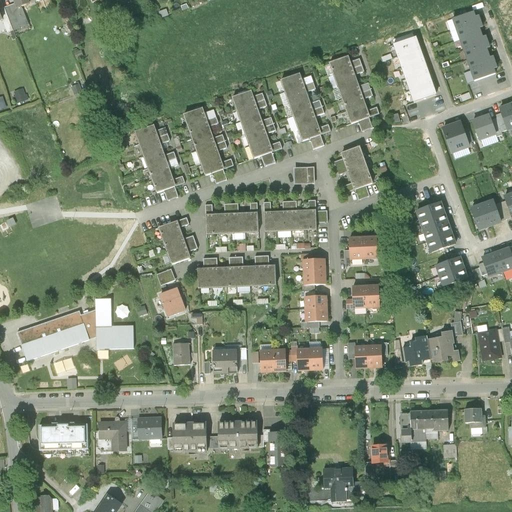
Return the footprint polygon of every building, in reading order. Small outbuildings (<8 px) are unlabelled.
[(13,0),(16,4),(17,9),(22,8),(30,5),(27,0),(13,0)] [(16,4),(10,6),(19,29),(29,26),(22,8),(17,9),(16,4)] [(10,6),(0,10),(0,14),(2,20),(3,20),(8,33),(19,29),(10,6)] [(161,20),(169,17),(166,11),(159,13),(161,20)] [(456,31),(480,22),(478,17),(475,18),(473,13),(452,20),(456,31)] [(456,31),(460,41),(481,34),(479,29),(482,28),(480,22),(456,31)] [(463,51),(488,43),(486,37),(482,38),(481,34),(460,41),(463,51)] [(415,38),(393,46),(397,58),(419,50),(415,38)] [(463,51),(467,61),(488,54),(486,49),(490,48),(488,43),(463,51)] [(419,50),(397,58),(401,69),(423,61),(419,50)] [(81,52),(74,54),(76,60),(83,58),(81,52)] [(470,72),(495,63),(493,58),(490,59),(488,54),(467,61),(470,72)] [(329,64),(334,76),(362,66),(360,60),(349,63),(347,58),(329,64)] [(423,61),(401,69),(405,81),(427,73),(423,61)] [(470,72),(474,82),(495,75),(494,70),(497,69),(495,63),(470,72)] [(334,76),(338,88),(356,82),(354,77),(364,73),(362,66),(334,76)] [(427,73),(405,81),(410,92),(431,84),(427,73)] [(281,81),(285,94),(313,84),(311,77),(301,81),(299,75),(281,81)] [(338,88),(343,101),(370,91),(368,84),(358,88),(356,82),(338,88)] [(285,94),(290,106),(307,99),(305,94),(316,90),(313,84),(285,94)] [(431,84),(410,92),(414,104),(416,103),(435,96),(431,84)] [(82,94),(79,86),(71,89),(74,97),(82,94)] [(22,90),(14,93),(15,97),(13,98),(16,104),(28,100),(26,95),(25,96),(22,90)] [(343,101),(347,113),(364,106),(363,101),(373,97),(370,91),(343,101)] [(232,98),(237,111),(265,101),(262,94),(252,98),(250,92),(232,98)] [(290,106),(294,118),(322,108),(320,101),(309,105),(307,99),(290,106)] [(237,111),(241,123),(259,117),(257,111),(267,107),(265,101),(237,111)] [(366,112),(364,106),(347,113),(351,125),(358,123),(369,119),(379,115),(377,108),(366,112)] [(511,129),(511,109),(510,106),(500,109),(501,114),(507,131),(508,131),(511,129)] [(294,118),(298,130),(316,124),(314,118),(324,114),(322,108),(294,118)] [(184,116),(188,128),(216,118),(214,112),(204,115),(202,109),(184,116)] [(507,131),(501,114),(496,116),(502,133),(507,131)] [(490,116),(472,122),(479,141),(496,135),(490,116)] [(241,123),(246,135),(273,125),(271,119),(261,122),(259,117),(241,123)] [(188,128),(193,140),(210,134),(208,128),(219,125),(216,118),(188,128)] [(369,119),(358,123),(362,133),(373,129),(369,119)] [(460,122),(441,129),(450,155),(470,149),(460,122)] [(318,129),(316,124),(298,130),(303,142),(309,140),(320,136),(331,133),(328,126),(318,129)] [(246,135),(250,147),(267,141),(266,135),(276,132),(273,125),(246,135)] [(135,133),(140,145),(168,135),(165,129),(155,132),(153,126),(135,133)] [(193,140),(197,152),(225,142),(223,136),(212,140),(210,134),(193,140)] [(140,145),(144,157),(162,151),(160,146),(170,142),(168,135),(140,145)] [(320,136),(309,140),(313,151),(324,147),(320,136)] [(270,147),(267,141),(250,147),(254,160),(261,157),(272,153),(282,150),(280,143),(270,147)] [(197,152),(201,164),(219,158),(217,153),(227,149),(225,142),(197,152)] [(364,160),(359,148),(342,154),(344,160),(334,163),(336,170),(364,160)] [(144,157),(149,170),(176,160),(174,153),(164,157),(162,151),(144,157)] [(272,153),(261,157),(265,168),(276,164),(272,153)] [(221,164),(219,158),(201,164),(206,177),(212,175),(223,171),(234,167),(231,160),(221,164)] [(149,170),(153,182),(170,175),(168,170),(179,166),(176,160),(149,170)] [(368,172),(364,160),(336,170),(338,177),(348,173),(351,178),(368,172)] [(314,169),(294,170),(295,185),(314,185),(314,169)] [(223,171),(212,175),(216,185),(227,181),(223,171)] [(373,185),(368,172),(351,178),(352,184),(342,188),(345,195),(355,191),(366,187),(373,185)] [(172,181),(170,175),(153,182),(157,194),(164,192),(175,188),(185,184),(183,177),(172,181)] [(366,187),(355,191),(359,201),(370,197),(366,187)] [(175,188),(164,192),(168,202),(179,198),(175,188)] [(309,213),(303,213),(304,232),(317,231),(317,224),(316,212),(316,201),(308,202),(309,213)] [(291,232),(304,232),(303,213),(297,213),(297,202),(290,203),(291,232)] [(493,202),(482,205),(490,227),(501,224),(501,223),(495,206),(493,202)] [(506,221),(511,219),(506,202),(500,204),(506,221)] [(265,233),(278,233),(277,214),(271,214),(271,203),(263,204),(265,233)] [(278,233),(291,232),(290,203),(283,203),(283,214),(277,214),(278,233)] [(440,203),(417,212),(420,222),(444,214),(440,203)] [(251,215),(245,215),(245,234),(259,234),(257,204),(250,204),(251,215)] [(501,223),(506,221),(500,204),(495,206),(501,223)] [(220,235),(232,235),(231,205),(224,205),(225,216),(219,217),(220,235)] [(232,235),(245,234),(245,215),(239,216),(238,205),(231,205),(232,235)] [(482,205),(472,209),(479,231),(490,227),(482,205)] [(206,236),(220,235),(219,217),(213,217),(212,206),(205,206),(206,236)] [(327,212),(316,212),(317,224),(328,224),(327,212)] [(444,214),(420,222),(424,233),(448,224),(444,214)] [(20,224),(17,218),(10,221),(13,227),(20,224)] [(159,229),(163,241),(181,235),(179,229),(189,226),(187,219),(159,229)] [(448,224),(424,233),(428,243),(451,235),(448,224)] [(163,241),(168,253),(196,243),(193,237),(183,241),(181,235),(163,241)] [(451,235),(428,243),(432,254),(455,246),(451,235)] [(377,238),(363,239),(364,260),(378,259),(377,238)] [(350,260),(364,260),(363,239),(349,240),(350,252),(350,260)] [(168,253),(172,266),(190,259),(188,254),(198,250),(196,243),(168,253)] [(509,249),(496,254),(502,273),(511,269),(511,258),(511,254),(509,249)] [(496,254),(482,259),(484,264),(488,275),(489,278),(502,273),(496,254)] [(250,287),(263,287),(262,257),(255,258),(255,268),(249,269),(250,287)] [(263,287),(276,286),(275,268),(269,268),(269,257),(262,257),(263,287)] [(224,289),(237,288),(236,258),(229,259),(230,270),(224,270),(224,289)] [(237,288),(250,287),(249,269),(243,269),(243,258),(236,258),(237,288)] [(459,258),(436,266),(440,277),(463,269),(459,258)] [(198,290),(211,289),(210,259),(203,260),(204,271),(197,271),(198,290)] [(211,289),(224,289),(224,270),(218,270),(217,259),(210,259),(211,289)] [(304,262),(304,274),(325,273),(324,261),(312,261),(304,262)] [(484,264),(478,266),(482,277),(488,275),(484,264)] [(463,269),(440,277),(444,288),(467,280),(463,269)] [(482,281),(478,269),(473,271),(477,283),(482,281)] [(171,270),(157,276),(161,287),(176,281),(171,270)] [(326,286),(325,273),(304,274),(305,286),(314,286),(326,286)] [(379,287),(365,288),(366,309),(380,308),(379,287)] [(354,309),(366,309),(365,288),(353,288),(353,301),(354,309)] [(177,289),(160,296),(169,318),(185,312),(177,289)] [(305,298),(306,311),(327,310),(326,298),(315,298),(305,298)] [(96,301),(96,311),(97,339),(97,351),(134,350),(133,327),(112,328),(111,300),(96,301)] [(147,314),(145,307),(137,310),(139,317),(147,314)] [(327,322),(327,310),(306,311),(306,323),(319,323),(327,322)] [(80,312),(17,333),(27,362),(97,339),(96,311),(81,316),(80,312)] [(451,325),(452,332),(453,338),(463,336),(461,323),(454,324),(451,325)] [(486,327),(477,328),(479,335),(478,335),(483,362),(501,359),(498,343),(496,331),(487,333),(486,327)] [(504,342),(504,345),(511,344),(510,343),(511,343),(510,333),(509,329),(502,330),(504,342)] [(442,338),(427,341),(430,359),(434,359),(435,364),(448,362),(448,358),(452,357),(453,363),(460,362),(459,352),(454,353),(453,345),(454,345),(453,338),(452,332),(442,334),(442,338)] [(402,349),(405,364),(409,363),(409,368),(423,366),(422,362),(430,361),(430,359),(427,341),(427,338),(415,339),(416,342),(410,343),(411,348),(402,349)] [(395,342),(395,370),(404,369),(399,341),(395,342)] [(189,345),(173,345),(174,367),(190,366),(189,345)] [(381,347),(368,348),(369,369),(382,368),(382,356),(381,347)] [(356,369),(369,369),(368,348),(355,348),(356,360),(356,369)] [(298,372),(311,371),(310,350),(297,351),(298,362),(298,372)] [(322,350),(310,350),(311,371),(323,371),(322,350)] [(225,352),(213,353),(214,375),(226,374),(225,352)] [(237,352),(225,352),(226,374),(238,374),(237,352)] [(261,373),(274,373),(273,352),(261,353),(261,373)] [(285,352),(273,352),(274,373),(286,372),(286,363),(285,352)] [(59,374),(78,369),(75,359),(57,363),(59,374)] [(76,380),(67,381),(68,389),(77,389),(76,380)] [(484,418),(482,418),(481,410),(465,411),(465,424),(471,424),(471,429),(485,428),(484,418)] [(448,412),(425,413),(426,430),(436,430),(436,432),(449,432),(448,412)] [(423,430),(426,430),(425,413),(410,413),(410,415),(411,431),(423,430)] [(402,431),(411,431),(410,415),(401,416),(402,431)] [(116,424),(100,424),(101,440),(113,440),(113,452),(126,452),(126,432),(126,423),(120,424),(120,420),(118,418),(117,418),(116,420),(116,424)] [(161,419),(139,420),(140,440),(162,440),(161,419)] [(219,437),(219,449),(219,450),(258,449),(258,448),(258,436),(257,423),(219,424),(219,437)] [(39,426),(40,452),(88,450),(88,425),(75,426),(75,424),(52,424),(52,426),(39,426)] [(174,438),(174,451),(174,453),(207,452),(207,450),(207,438),(207,424),(173,425),(174,438)] [(411,443),(410,443),(411,450),(426,449),(426,440),(436,439),(436,432),(436,430),(426,430),(423,430),(411,431),(411,443)] [(411,431),(402,431),(402,443),(410,443),(411,443),(411,431)] [(286,434),(270,435),(270,443),(271,467),(287,466),(286,434)] [(219,437),(207,438),(207,450),(219,449),(219,437)] [(456,446),(443,446),(444,459),(456,459),(456,446)] [(373,463),(373,464),(384,463),(384,466),(389,465),(390,465),(390,462),(389,447),(372,448),(373,463)] [(365,484),(366,484),(374,484),(373,464),(373,463),(365,464),(365,484)] [(352,470),(324,471),(324,489),(332,489),(332,502),(346,501),(346,488),(353,488),(353,484),(352,470)] [(365,484),(353,484),(353,488),(346,488),(346,501),(350,501),(350,493),(366,492),(366,484),(365,484)] [(155,511),(163,502),(150,493),(136,511),(155,511)] [(108,495),(96,511),(117,511),(123,505),(108,495)] [(42,498),(36,499),(37,511),(52,511),(53,511),(52,501),(49,497),(42,497),(42,498)]
